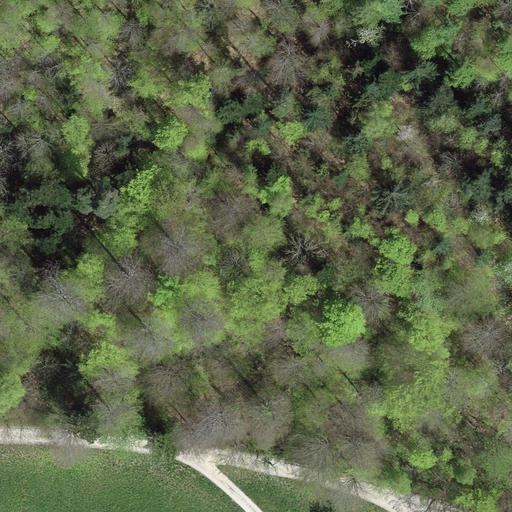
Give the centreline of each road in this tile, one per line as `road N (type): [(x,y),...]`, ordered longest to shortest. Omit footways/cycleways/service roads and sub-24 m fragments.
road 1 (track): [(395,498),(193,456),(0,436)]
road 2 (track): [(319,0),(511,106)]
